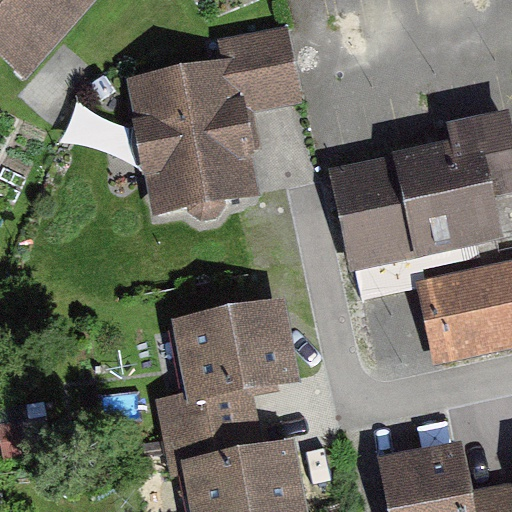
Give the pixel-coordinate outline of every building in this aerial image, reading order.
[(0,0),(0,53),(29,79),(98,0),(0,0)] [(124,76),(152,216),(262,195),(245,113),(304,102),(289,26),(219,40),(222,57),(124,76)] [(394,154),(331,166),(351,266),(511,234),(511,118),(510,108),(450,119),(453,136),(393,148),(394,154)] [(511,258),(417,280),(435,363),(511,346),(511,258)] [(284,296),(175,316),(188,392),(156,397),(163,435),(260,417),(254,383),(299,375),(284,296)] [(48,416),(0,423),(0,431),(5,460),(54,452),(48,416)] [(171,476),(186,474),(193,511),(308,511),(294,437),(263,443),(260,417),(163,435),(171,476)] [(463,439),(379,454),(389,511),(504,511),(499,486),(473,492),(463,439)] [(504,511),(511,511),(511,483),(499,486),(504,511)]
